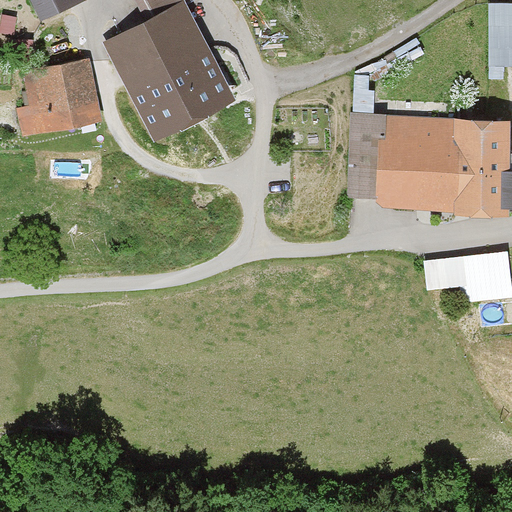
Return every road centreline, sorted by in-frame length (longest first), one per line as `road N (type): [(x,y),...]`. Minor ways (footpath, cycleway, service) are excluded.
road 1 (residential): [(511,228),(245,254),(175,283),(0,295)]
road 2 (track): [(87,0),(117,109),(148,152),(239,185),(245,254)]
road 3 (track): [(252,91),(320,78),(453,0)]
road 4 (track): [(239,185),(252,91),(204,0)]
